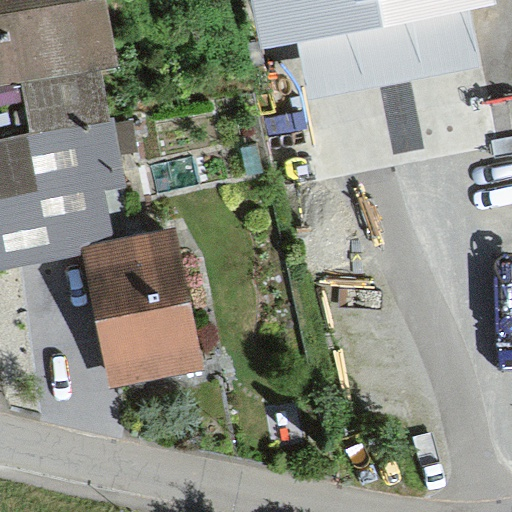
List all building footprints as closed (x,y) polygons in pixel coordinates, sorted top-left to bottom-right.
[(0,0),(0,79),(116,57),(105,0),(0,0)] [(254,0),(264,48),(295,42),(475,10),(498,6),(496,0),(254,0)] [(485,66),(475,10),(295,42),(308,99),(485,66)] [(107,114),(0,135),(0,255),(82,240),(112,234),(102,185),(120,182),(107,114)] [(112,234),(82,240),(96,308),(109,375),(203,356),(175,221),(112,234)]
